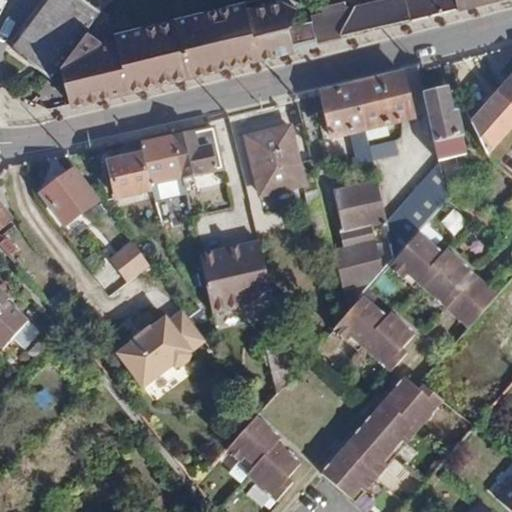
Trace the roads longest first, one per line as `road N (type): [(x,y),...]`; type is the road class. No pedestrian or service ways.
road 1 (tertiary): [(511,22),(19,141)]
road 2 (unknown): [(18,159),(31,211),(141,336)]
